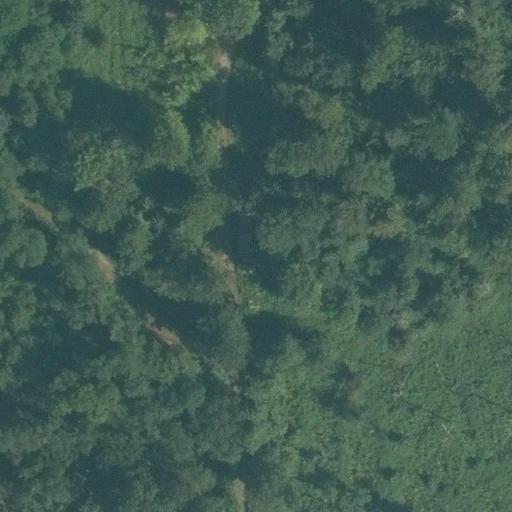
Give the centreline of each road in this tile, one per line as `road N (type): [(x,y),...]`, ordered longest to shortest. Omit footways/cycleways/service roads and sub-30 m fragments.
road 1 (track): [(244,511),(221,28)]
road 2 (track): [(0,393),(230,324)]
road 3 (track): [(156,340),(0,186)]
